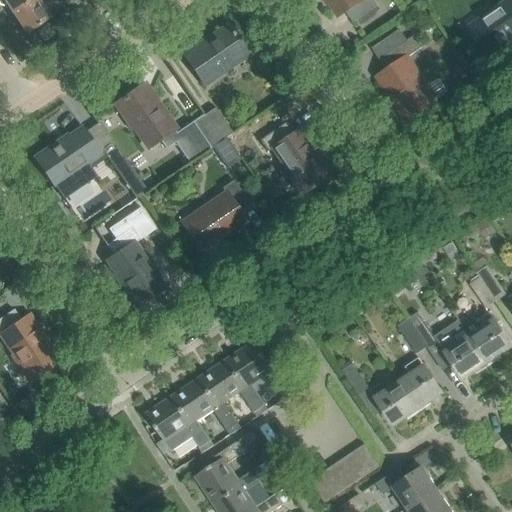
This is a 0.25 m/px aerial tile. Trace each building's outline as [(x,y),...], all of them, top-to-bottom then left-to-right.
[(29,0),(0,0),(0,5),(3,6),(5,4),(11,13),(29,0)] [(49,0),(29,0),(11,13),(26,34),(50,17),(42,5),(49,0)] [(327,0),(329,2),(328,3),(328,4),(330,3),(339,17),(346,12),(353,23),(378,6),(373,0),(327,0)] [(511,0),(509,0),(468,28),(487,56),(511,38),(511,0)] [(204,85),(248,54),(228,26),(184,57),(204,85)] [(415,36),(379,60),(387,71),(378,77),(408,121),(436,102),(407,58),(423,47),(415,36)] [(176,133),(144,85),(115,104),(133,130),(135,128),(149,148),(159,141),(165,149),(175,143),(189,163),(210,148),(192,122),(176,133)] [(204,116),(221,141),(232,133),(215,108),(204,116)] [(203,115),(192,122),(210,148),(221,141),(204,116),(203,115)] [(292,134),(285,123),(260,140),(268,151),(274,147),(287,166),(284,168),(302,194),(330,175),(299,129),(292,134)] [(100,154),(82,129),(68,139),(67,137),(35,159),(53,184),(62,198),(88,181),(79,167),(100,154)] [(116,147),(105,155),(135,200),(147,192),(116,147)] [(240,213),(250,206),(233,180),(221,188),(225,193),(182,223),(201,252),(245,221),(240,213)] [(139,240),(131,229),(106,246),(113,257),(107,261),(116,275),(115,276),(137,307),(164,289),(133,244),(139,240)] [(477,273),(480,277),(496,302),(507,295),(488,266),(477,273)] [(486,308),(496,302),(480,277),(470,284),(486,308)] [(21,321),(13,310),(0,318),(0,336),(1,335),(14,354),(13,355),(30,381),(59,362),(28,316),(21,321)] [(481,329),(470,337),(488,363),(511,347),(489,312),(475,321),(481,329)] [(422,318),(412,325),(427,347),(437,341),(422,318)] [(416,354),(427,347),(412,325),(408,319),(398,326),(416,354)] [(440,345),(463,379),(488,363),(470,337),(459,344),(453,336),(440,345)] [(284,400),(295,392),(274,361),(273,362),(276,367),(273,369),(254,341),(226,360),(245,388),(251,385),(267,374),(284,400)] [(411,376),(400,383),(418,409),(442,393),(419,358),(405,367),(411,376)] [(226,360),(199,378),(219,406),(224,403),(240,392),(254,413),(265,406),(251,385),(245,388),(226,360)] [(358,394),(368,387),(352,364),(342,371),(358,394)] [(199,378),(172,396),(192,425),(197,421),(213,410),(227,431),(238,424),(224,403),(219,406),(199,378)] [(418,409),(400,383),(390,390),(384,381),(370,391),(394,425),(418,409)] [(211,442),(197,421),(192,425),(172,396),(146,414),(171,452),(192,438),(200,449),(211,442)] [(248,451),(241,440),(214,457),(215,458),(220,455),(222,459),(194,477),(213,504),(241,485),(238,480),(228,465),(248,451)] [(365,445),(355,451),(369,473),(379,467),(365,445)] [(369,473),(355,451),(344,459),(358,481),(369,473)] [(347,488),(358,481),(344,459),(332,466),(347,488)] [(347,488),(332,466),(322,473),(336,495),(347,488)] [(259,467),(238,480),(241,485),(213,504),(217,511),(259,511),(256,508),(245,491),(266,478),(259,467)] [(393,488),(407,508),(436,489),(422,468),(406,479),(399,469),(376,484),(383,494),(393,488)] [(324,503),(336,495),(322,473),(310,481),(324,503)] [(446,511),(450,510),(436,489),(407,508),(409,511),(446,511)] [(277,494),(256,508),(259,511),(273,511),(284,505),(277,494)] [(356,511),(366,505),(359,495),(337,509),(338,511),(356,511)]
